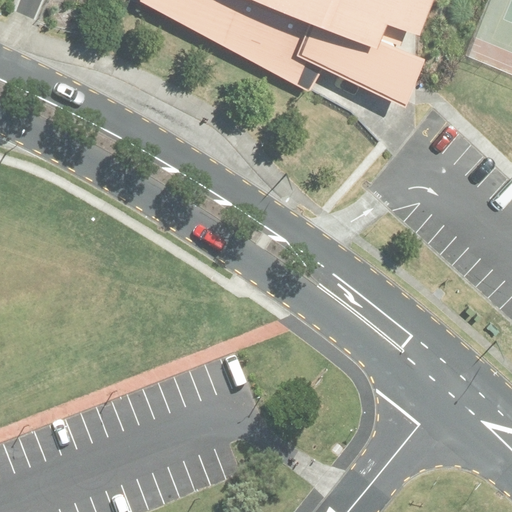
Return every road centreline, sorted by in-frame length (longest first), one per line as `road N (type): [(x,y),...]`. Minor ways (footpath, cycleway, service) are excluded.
road 1 (tertiary): [(0,58),(323,247),(455,382)]
road 2 (tertiary): [(455,382),(0,112)]
road 3 (residential): [(346,511),(455,382)]
